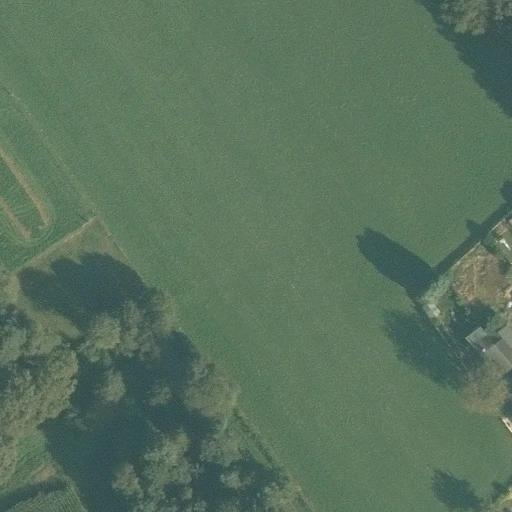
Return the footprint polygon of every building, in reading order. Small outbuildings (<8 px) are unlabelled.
[(432,301),(422,309),(431,321),(441,314),(432,301)] [(502,340),(511,350),(511,349),(511,334),(506,326),(497,334),(502,340)] [(486,354),(494,347),(481,328),(465,339),(480,359),(486,354)] [(502,340),(494,347),(511,367),(511,350),(502,340)] [(505,375),(511,368),(511,367),(494,347),(486,354),(505,375)]
